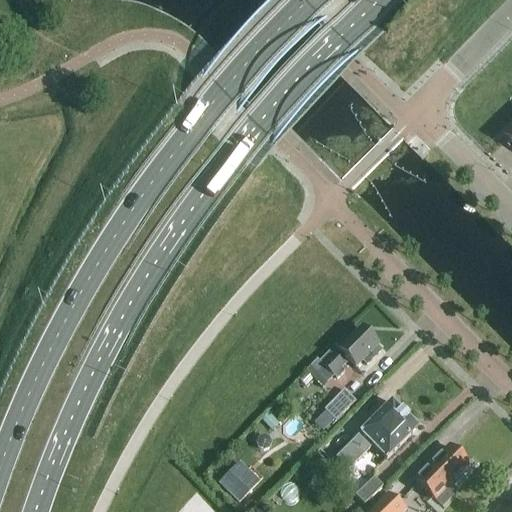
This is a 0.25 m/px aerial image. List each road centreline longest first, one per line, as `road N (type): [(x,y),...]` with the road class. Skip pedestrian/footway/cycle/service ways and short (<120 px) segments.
road 1 (primary): [(35,511),(70,419),(139,285),(232,158),(379,0)]
road 2 (primary): [(312,0),(197,123),(112,240),(46,355),(0,470)]
road 3 (unclassified): [(511,12),(415,116),(511,208)]
road 4 (residential): [(376,248),(511,389)]
